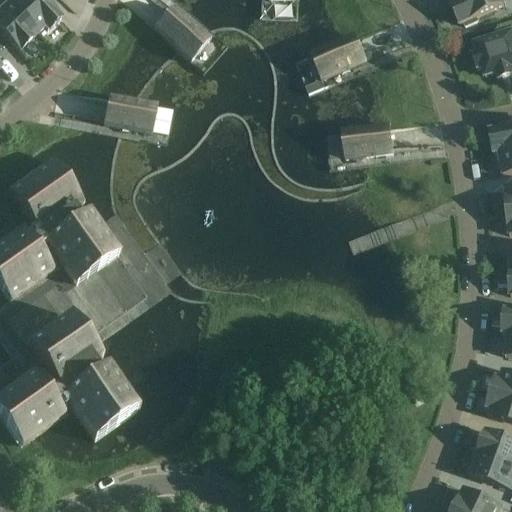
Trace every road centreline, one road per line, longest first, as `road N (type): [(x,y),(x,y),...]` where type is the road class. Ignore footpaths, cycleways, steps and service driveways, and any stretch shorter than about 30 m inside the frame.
road 1 (residential): [(411,511),(453,404),(470,320),(471,247),(453,124)]
road 2 (residential): [(105,0),(97,29),(69,69),(0,128)]
road 3 (residential): [(240,511),(193,486),(154,486),(86,511)]
road 4 (residential): [(453,124),(403,0)]
